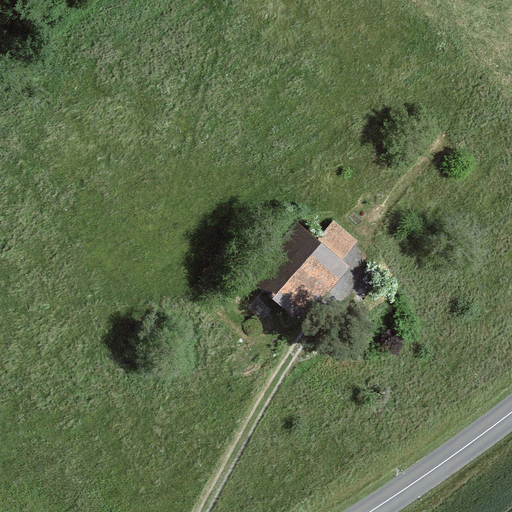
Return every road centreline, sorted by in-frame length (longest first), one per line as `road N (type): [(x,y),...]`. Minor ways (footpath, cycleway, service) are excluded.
road 1 (track): [(321,307),(259,400),(203,511)]
road 2 (tertiary): [(511,411),(366,511)]
